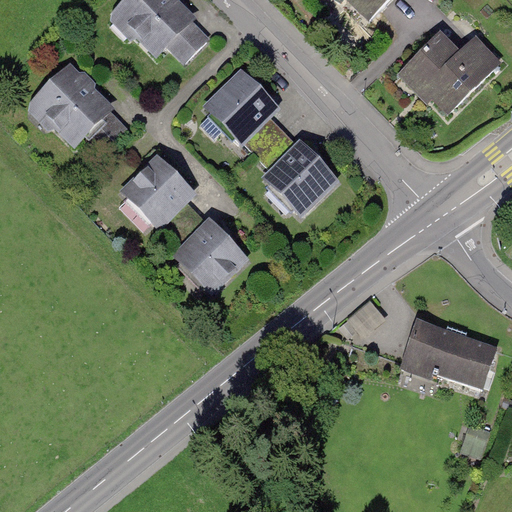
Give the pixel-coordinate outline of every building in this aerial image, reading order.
[(198,23),(175,0),(125,0),(111,15),(159,62),(198,23)] [(389,0),(337,0),(363,26),(389,0)] [(214,38),(198,23),(173,49),(189,64),(214,38)] [(439,30),(396,75),(445,121),(499,65),(471,38),(459,50),(439,30)] [(116,111),(69,62),(29,101),(76,150),(116,111)] [(282,108),(248,72),(201,115),(234,152),(282,108)] [(339,182),(304,143),(262,180),(297,219),(339,182)] [(200,197),(159,155),(113,200),(154,242),(200,197)] [(253,263),(212,218),(173,254),(214,299),(253,263)] [(349,323),(366,341),(390,317),(373,300),(349,323)] [(493,348),(416,322),(400,367),(478,393),(493,348)]
